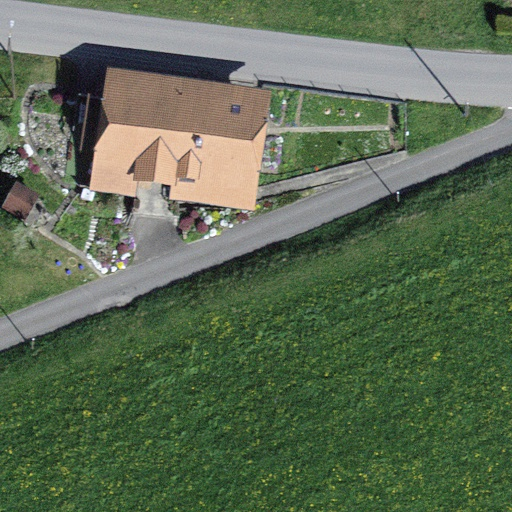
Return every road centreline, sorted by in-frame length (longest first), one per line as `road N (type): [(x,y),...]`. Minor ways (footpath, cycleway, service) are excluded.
road 1 (track): [(511,126),(0,340)]
road 2 (tertiary): [(511,89),(0,29)]
